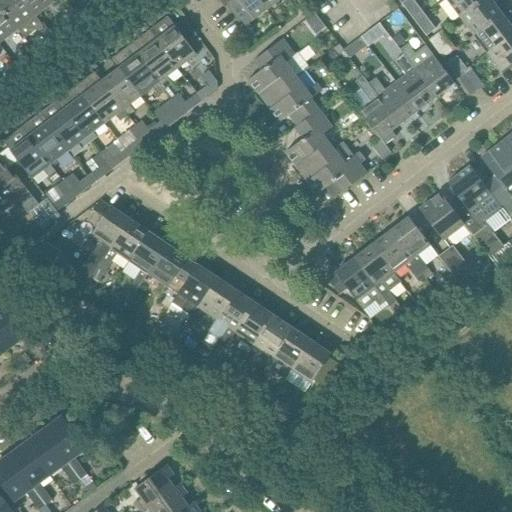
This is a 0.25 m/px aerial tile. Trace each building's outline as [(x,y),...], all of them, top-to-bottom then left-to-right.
[(0,0),(0,6),(17,29),(24,39),(42,25),(35,16),(23,0),(0,0)] [(23,0),(35,16),(54,1),(53,0),(23,0)] [(267,9),(260,0),(219,0),(225,7),(229,4),(244,23),(252,17),(253,19),(267,9)] [(260,0),(267,9),(278,0),(260,0)] [(416,22),(425,15),(414,0),(406,0),(402,3),(416,22)] [(447,0),(460,17),(481,0),(447,0)] [(491,0),(481,0),(460,17),(474,35),(502,14),(491,0)] [(0,42),(17,29),(0,6),(0,42)] [(86,19),(92,26),(100,20),(94,13),(86,19)] [(511,27),(502,14),(474,35),(488,53),(511,35),(511,27)] [(436,29),(425,15),(416,22),(427,36),(436,29)] [(149,30),(178,68),(196,54),(187,42),(197,35),(185,19),(175,26),(168,16),(149,30)] [(178,68),(149,30),(131,44),(166,89),(172,84),(166,76),(178,68)] [(443,58),(453,51),(439,33),(429,40),(443,58)] [(399,34),(392,39),(398,47),(405,42),(399,34)] [(511,35),(488,53),(502,72),(511,63),(511,35)] [(361,37),(352,44),(359,52),(368,45),(361,37)] [(282,39),(254,61),(261,70),(248,80),(258,93),(261,92),(266,98),(296,76),(285,62),(295,55),(282,39)] [(131,44),(113,58),(120,68),(141,95),(154,86),(160,94),(166,89),(131,44)] [(398,47),(389,54),(395,61),(397,59),(403,55),(400,50),(398,47)] [(410,64),(414,69),(435,97),(454,82),(433,55),(423,62),(412,48),(403,55),(410,64)] [(457,57),(448,64),(457,76),(466,69),(457,57)] [(471,95),(483,86),(469,67),(466,69),(457,76),(471,95)] [(141,95),(120,68),(102,81),(123,109),(127,114),(134,109),(130,104),(141,95)] [(396,83),(417,111),(435,97),(414,69),(396,83)] [(123,109),(102,81),(95,71),(77,85),(105,123),(123,109)] [(209,85),(216,80),(209,71),(202,76),(209,85)] [(307,91),(296,76),(266,98),(272,107),(270,109),(280,122),(290,115),(297,124),(320,108),(312,98),(322,90),(317,84),(307,91)] [(399,124),(417,111),(396,83),(377,97),(399,124)] [(59,99),(87,137),(105,123),(77,85),(59,99)] [(180,108),(186,103),(178,94),(173,98),(180,108)] [(380,138),(399,124),(377,97),(359,110),(380,138)] [(159,109),(166,118),(180,108),(173,98),(159,109)] [(40,113),(69,150),(87,137),(59,99),(40,113)] [(298,164),(303,170),(333,148),(323,134),(332,127),(319,110),(321,109),(320,108),(297,124),(298,125),(297,127),(305,137),(285,152),(296,165),(298,164)] [(29,136),(50,165),(69,150),(40,113),(22,127),(29,136)] [(143,135),(149,131),(142,121),(136,126),(143,135)] [(143,135),(136,126),(129,131),(136,140),(143,135)] [(3,141),(32,178),(43,170),(47,175),(54,170),(50,165),(29,136),(22,127),(3,141)] [(511,134),(501,142),(511,156),(511,134)] [(367,173),(359,163),(366,158),(361,151),(354,156),(343,142),(333,149),(333,148),(303,170),(309,179),(307,181),(317,194),(333,182),(341,193),(367,173)] [(495,177),(485,185),(491,193),(503,209),(511,202),(511,196),(508,191),(511,187),(511,156),(501,142),(489,151),(491,154),(483,160),(495,177)] [(106,149),(100,153),(107,163),(113,158),(106,149)] [(107,163),(100,153),(93,158),(100,168),(107,163)] [(0,213),(19,199),(28,212),(39,204),(16,175),(13,177),(0,159),(0,213)] [(503,209),(491,193),(485,185),(470,166),(447,183),(466,208),(457,214),(464,224),(471,234),(503,209)] [(69,176),(62,181),(69,191),(76,186),(69,176)] [(69,191),(62,181),(57,186),(64,195),(69,191)] [(457,214),(441,193),(420,209),(443,240),(464,224),(457,214)] [(86,286),(99,266),(111,249),(130,219),(110,206),(110,207),(100,200),(87,220),(97,227),(91,235),(100,241),(75,278),(86,286)] [(430,245),(409,217),(389,232),(421,273),(428,268),(418,254),(430,245)] [(130,219),(111,249),(99,266),(105,270),(117,253),(130,261),(149,232),(130,219)] [(491,259),(505,249),(490,228),(476,239),(491,259)] [(149,232),(130,261),(149,274),(168,245),(149,232)] [(421,273),(389,232),(371,245),(392,273),(405,264),(416,278),(421,273)] [(34,252),(44,258),(52,246),(46,242),(34,252)] [(187,258),(168,245),(149,274),(171,289),(168,294),(174,299),(197,265),(187,258)] [(389,292),(400,283),(392,273),(371,245),(353,259),(385,302),(389,307),(396,301),(389,292)] [(439,256),(460,284),(468,278),(474,274),(453,245),(439,256)] [(74,277),(79,270),(58,257),(54,264),(74,277)] [(339,294),(347,288),(363,310),(375,301),(379,306),(385,302),(353,259),(335,273),(336,273),(328,279),(339,294)] [(195,311),(198,307),(217,278),(197,264),(197,265),(174,299),(168,308),(188,321),(195,311)] [(145,279),(138,274),(132,284),(138,289),(145,279)] [(216,319),(236,290),(217,278),(198,307),(216,319)] [(468,278),(460,284),(467,294),(468,295),(476,289),(475,288),(468,278)] [(255,303),(236,290),(216,319),(208,331),(228,344),(236,332),(235,332),(255,303)] [(174,299),(168,294),(162,303),(168,308),(174,299)] [(254,345),(274,316),(255,303),(235,332),(236,332),(254,345)] [(2,306),(0,307),(0,351),(1,353),(24,336),(2,306)] [(195,311),(188,321),(194,325),(201,315),(195,311)] [(254,345),(273,357),(293,328),(274,316),(254,345)] [(160,331),(174,340),(178,334),(163,325),(160,331)] [(273,357),(270,362),(265,369),(284,382),(292,370),(312,341),(293,328),(273,357)] [(331,354),(312,341),(292,370),(311,383),(313,380),(324,386),(339,364),(329,357),(331,354)] [(216,345),(206,360),(213,365),(216,361),(225,348),(216,345)] [(263,372),(265,369),(270,362),(263,357),(257,367),(263,372)] [(211,368),(225,378),(230,371),(216,361),(213,365),(211,368)] [(240,384),(249,390),(254,383),(245,377),(240,384)] [(275,395),(256,382),(256,383),(250,392),(249,392),(268,405),(275,395)] [(287,417),(297,424),(302,417),(291,410),(287,417)] [(62,417),(45,430),(81,479),(87,475),(73,456),(85,448),(62,417)] [(45,430),(27,443),(50,474),(60,466),(74,485),(81,479),(45,430)] [(27,443),(9,456),(45,506),(52,500),(38,482),(50,474),(27,443)] [(45,506),(9,456),(0,462),(0,480),(14,500),(25,492),(39,510),(45,506)] [(135,503),(141,511),(142,511),(174,487),(168,479),(173,475),(166,465),(135,488),(142,498),(135,503)] [(142,511),(179,511),(188,506),(182,497),(187,493),(180,483),(174,487),(142,511)] [(12,511),(0,494),(0,511),(12,511)] [(199,511),(200,511),(193,502),(188,506),(179,511),(199,511)]
